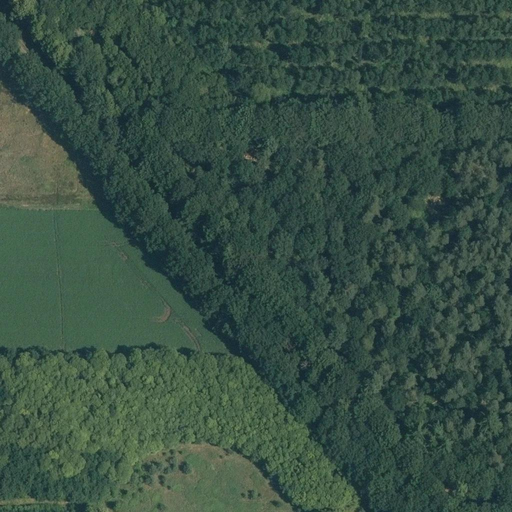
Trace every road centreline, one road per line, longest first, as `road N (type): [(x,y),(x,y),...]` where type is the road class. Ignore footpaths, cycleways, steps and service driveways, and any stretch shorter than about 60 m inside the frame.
road 1 (track): [(235,306),(409,511)]
road 2 (track): [(343,432),(511,427)]
